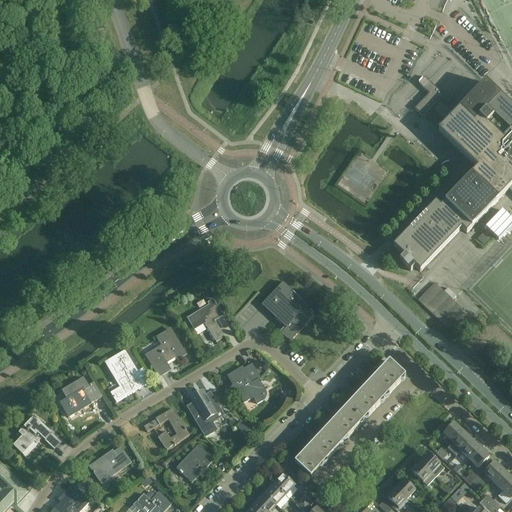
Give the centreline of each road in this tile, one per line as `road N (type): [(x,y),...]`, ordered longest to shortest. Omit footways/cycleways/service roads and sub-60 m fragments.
road 1 (residential): [(36,511),(92,436),(247,347),(270,349),(319,394)]
road 2 (secondary): [(511,417),(377,287),(273,209)]
road 3 (secondary): [(0,364),(223,210)]
road 4 (unclassified): [(230,179),(160,127),(115,0)]
road 5 (tertiary): [(259,175),(351,0)]
road 6 (secondary): [(390,322),(511,435)]
road 7 (secondary): [(264,220),(390,322)]
road 8 (residential): [(319,394),(210,511)]
road 9 (residential): [(321,484),(423,375)]
road 10 (residential): [(511,460),(423,375)]
